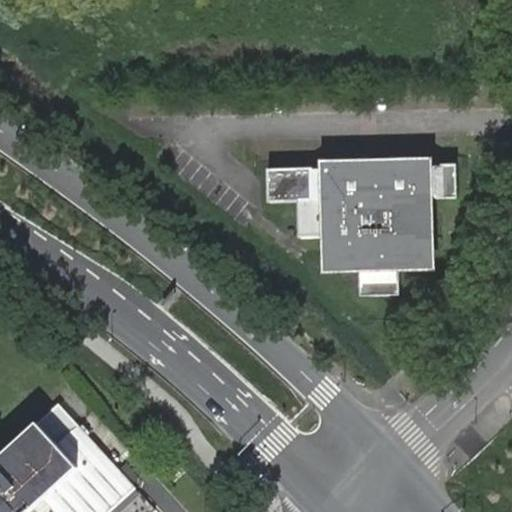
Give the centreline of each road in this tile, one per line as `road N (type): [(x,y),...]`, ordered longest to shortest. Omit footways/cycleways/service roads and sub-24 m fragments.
road 1 (secondary): [(390,459),(159,244),(0,127)]
road 2 (secondary): [(0,230),(136,331),(327,511)]
road 3 (residential): [(499,361),(390,459)]
